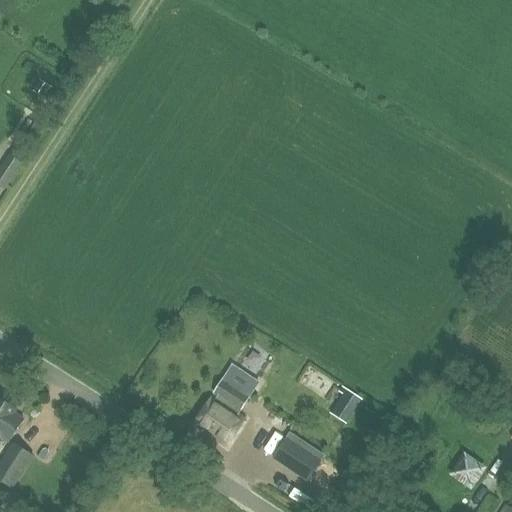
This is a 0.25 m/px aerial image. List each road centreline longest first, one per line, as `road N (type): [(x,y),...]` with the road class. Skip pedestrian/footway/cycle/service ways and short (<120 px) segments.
road 1 (unclassified): [(268,511),(0,339)]
road 2 (track): [(0,220),(144,0)]
